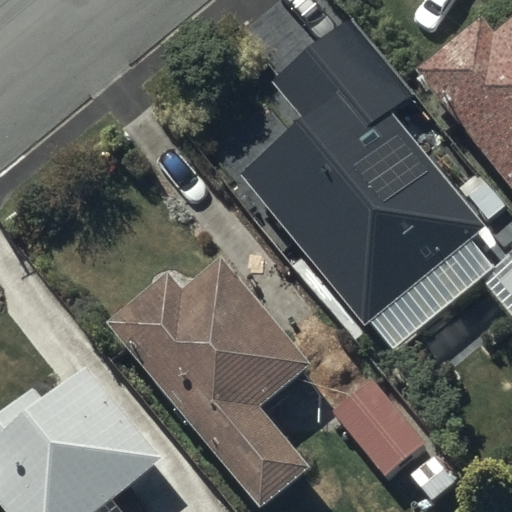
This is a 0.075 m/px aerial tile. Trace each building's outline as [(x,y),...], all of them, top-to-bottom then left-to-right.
[(484,31),(420,81),(511,196),(511,37),(498,49),(484,31)] [(351,33),(275,100),(311,140),(295,154),(282,139),(246,170),(258,183),(246,194),(369,343),(373,339),(396,367),(499,282),(476,254),(488,244),(391,127),(413,108),(351,33)] [(172,288),(109,342),(253,511),(280,511),(312,484),(261,425),(313,381),(223,275),(187,306),(172,288)] [(511,283),(499,294),(511,309),(511,283)] [(37,405),(0,434),(0,511),(122,511),(166,477),(89,384),(48,417),(37,405)] [(374,390),(333,425),(387,489),(429,454),(374,390)]
